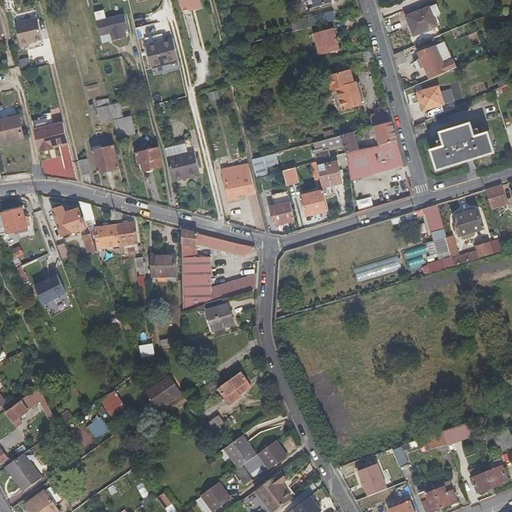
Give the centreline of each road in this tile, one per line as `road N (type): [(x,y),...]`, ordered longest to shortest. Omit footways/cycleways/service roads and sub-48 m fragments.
road 1 (residential): [(270,243),(265,315),(273,358),(350,511)]
road 2 (residential): [(270,243),(60,187),(0,191)]
road 3 (residential): [(367,0),(424,200)]
road 4 (residential): [(424,200),(270,243)]
